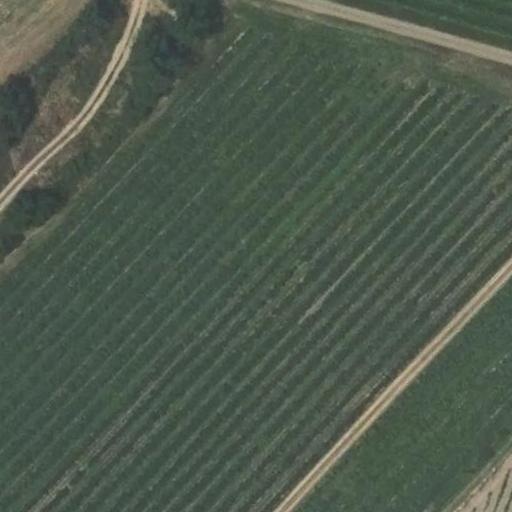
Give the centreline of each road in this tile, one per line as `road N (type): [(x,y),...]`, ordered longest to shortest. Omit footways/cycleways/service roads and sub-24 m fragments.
road 1 (track): [(0,204),(93,104),(137,0)]
road 2 (track): [(511,60),(298,0)]
